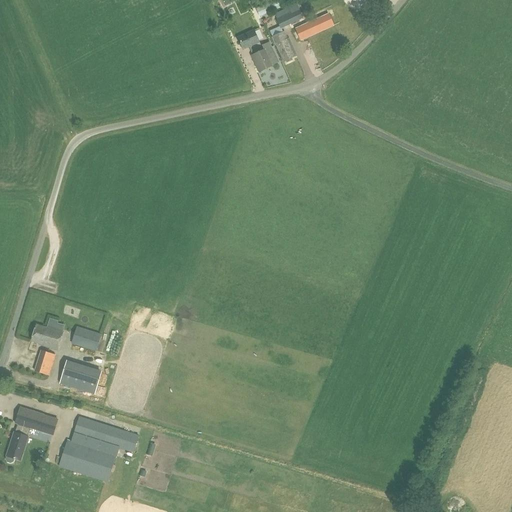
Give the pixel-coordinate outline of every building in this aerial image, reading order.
[(260,17),(272,11),(281,7),(277,0),(272,0),(273,1),(256,9),(260,17)] [(281,29),(303,19),(298,9),(292,12),(289,7),(274,14),(281,29)] [(309,23),(296,29),(301,40),(314,34),(333,25),(328,14),(309,23)] [(238,38),(243,50),(259,44),(254,31),(238,38)] [(292,60),(291,58),(297,55),(289,38),(288,39),(285,31),(272,37),(284,62),(286,61),(287,62),(292,60)] [(273,66),(272,65),(278,62),(272,48),(252,56),(259,71),(273,66)] [(37,325),(32,341),(39,344),(39,345),(57,350),(63,331),(47,327),(47,328),(37,325)] [(72,343),(95,351),(101,335),(77,327),(72,343)] [(100,362),(104,350),(99,348),(95,361),(100,362)] [(50,375),(56,355),(41,351),(35,371),(50,375)] [(59,384),(83,392),(90,371),(66,363),(59,384)] [(7,462),(11,463),(13,462),(14,459),(20,461),(28,437),(31,428),(52,435),(57,420),(20,408),(16,423),(18,424),(16,433),(15,432),(7,456),(7,457),(6,459),(7,462)] [(133,453),(139,436),(79,416),(74,434),(133,453)] [(108,483),(117,456),(67,440),(59,467),(108,483)]
